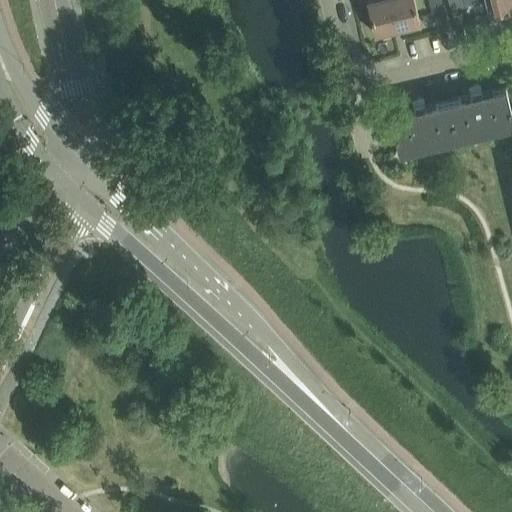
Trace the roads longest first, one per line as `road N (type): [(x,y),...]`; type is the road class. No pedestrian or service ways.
road 1 (secondary): [(303,390),(265,331),(93,168)]
road 2 (secondary): [(79,198),(237,342),(303,390)]
road 3 (secondary): [(303,390),(433,511)]
road 4 (tertiary): [(0,357),(79,198)]
road 5 (residential): [(355,81),(511,46)]
road 6 (tertiary): [(51,168),(0,281)]
